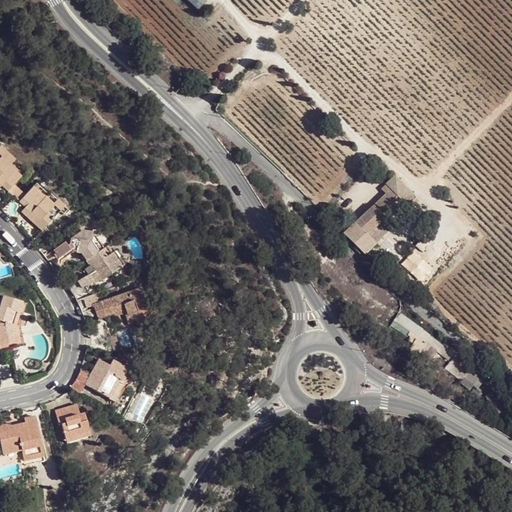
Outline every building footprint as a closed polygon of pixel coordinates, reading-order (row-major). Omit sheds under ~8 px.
[(0,146),(0,157),(21,177),(24,174),(12,163),(15,160),(0,146)] [(14,185),(21,177),(0,157),(0,188),(2,186),(13,197),(19,190),(14,185)] [(399,207),(409,198),(388,176),(378,185),(383,190),(396,203),(399,207)] [(36,185),(33,188),(44,199),(47,195),(36,185)] [(374,189),(379,194),(383,190),(378,185),(374,189)] [(25,196),(19,190),(13,197),(25,208),(21,213),(27,219),(32,214),(36,219),(32,223),(41,232),(59,213),(51,205),(44,199),(33,188),(25,196)] [(366,206),(378,219),(379,219),(396,203),(383,190),(379,194),(366,206)] [(402,209),(411,200),(409,198),(399,207),(402,209)] [(57,200),(51,205),(59,213),(64,207),(57,200)] [(337,235),(347,246),(357,255),(382,231),(374,223),(378,219),(366,206),(337,235)] [(27,219),(32,223),(36,219),(32,214),(27,219)] [(121,269),(106,247),(104,249),(97,254),(91,245),(92,234),(81,232),(70,240),(69,245),(66,247),(64,244),(53,252),(58,259),(68,252),(81,254),(90,267),(84,271),(88,277),(87,278),(93,286),(100,281),(101,282),(121,269)] [(382,270),(389,275),(392,272),(386,266),(382,270)] [(130,312),(134,323),(146,319),(142,307),(147,306),(142,289),(93,306),(98,320),(114,314),(115,317),(124,314),(130,312)] [(2,337),(17,334),(15,325),(22,303),(0,296),(0,344),(3,344),(4,343),(2,337)] [(128,326),(134,323),(130,312),(124,314),(128,326)] [(429,336),(398,313),(382,324),(394,334),(403,327),(420,339),(447,360),(452,353),(429,336)] [(19,344),(17,334),(2,337),(4,343),(3,344),(4,347),(19,344)] [(114,352),(121,353),(115,336),(109,338),(114,352)] [(453,358),(450,362),(463,371),(466,367),(453,358)] [(105,366),(94,359),(80,383),(111,401),(121,382),(124,384),(126,383),(127,382),(129,380),(130,377),(130,375),(130,373),(130,371),(130,369),(128,366),(125,365),(124,367),(109,359),(105,366)] [(463,371),(450,362),(446,368),(462,379),(465,373),(463,371)] [(84,374),(74,369),(67,383),(76,388),(84,374)] [(143,385),(152,389),(157,381),(148,376),(143,385)] [(149,395),(152,389),(143,385),(141,390),(149,395)] [(61,412),(61,410),(55,411),(58,425),(61,425),(66,443),(89,436),(83,414),(79,415),(76,405),(71,406),(72,409),(61,412)] [(11,431),(10,427),(10,424),(0,426),(0,440),(3,440),(6,454),(21,451),(24,466),(31,465),(30,460),(44,457),(35,417),(23,419),(24,424),(25,428),(11,431)] [(90,439),(89,436),(66,443),(67,446),(90,439)] [(45,461),(44,457),(30,460),(31,465),(45,461)]
